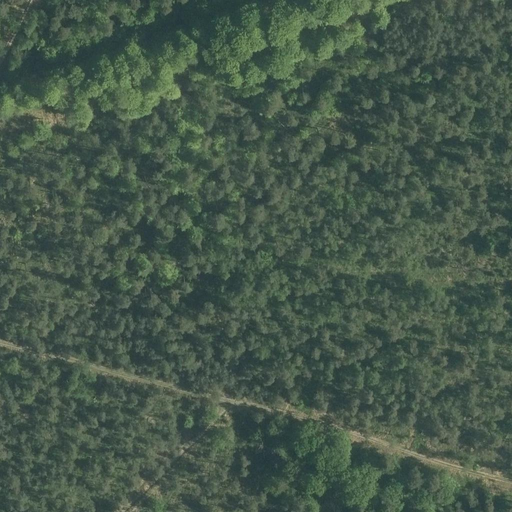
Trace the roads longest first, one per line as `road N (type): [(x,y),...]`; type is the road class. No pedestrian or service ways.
road 1 (track): [(0,107),(82,68),(372,0)]
road 2 (track): [(240,405),(511,481)]
road 3 (track): [(0,337),(240,405)]
road 4 (track): [(240,405),(138,511)]
